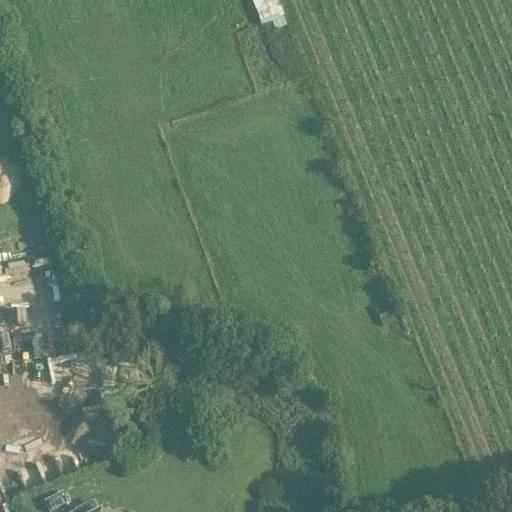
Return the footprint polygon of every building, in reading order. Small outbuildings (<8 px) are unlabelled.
[(286,19),(278,0),(250,0),(262,29),(286,19)] [(1,237),(4,262),(53,256),(51,232),(1,237)] [(22,267),(0,269),(0,284),(24,282),(22,267)] [(216,346),(201,342),(199,349),(214,352),(216,346)] [(86,383),(84,388),(105,400),(108,396),(108,383),(97,376),(86,383)] [(204,423),(199,424),(206,448),(211,447),(220,437),(216,425),(204,423)]
